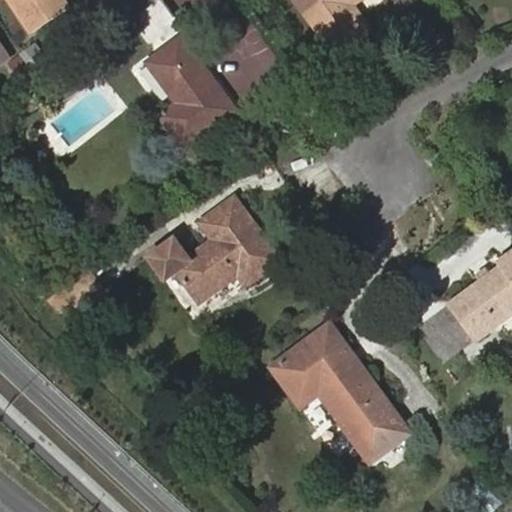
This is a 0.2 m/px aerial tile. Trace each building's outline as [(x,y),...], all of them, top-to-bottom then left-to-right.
[(16,0),(38,31),(72,8),(67,0),(16,0)] [(318,0),(299,0),(339,54),(370,30),(354,8),(365,0),(328,0),(322,4),(318,0)] [(0,29),(0,72),(19,59),(0,29)] [(164,116),(188,148),(236,111),(184,38),(151,63),(179,103),(164,116)] [(248,285),(282,261),(237,199),(204,224),(215,241),(191,259),(177,239),(151,257),(168,280),(180,271),(203,302),(240,275),(248,285)] [(501,266),(450,304),(478,341),(511,315),(511,250),(498,261),(501,266)] [(63,317),(66,320),(109,290),(92,267),(49,299),(63,317)] [(334,327),(276,368),(304,405),(322,393),(374,461),(410,434),(334,327)]
